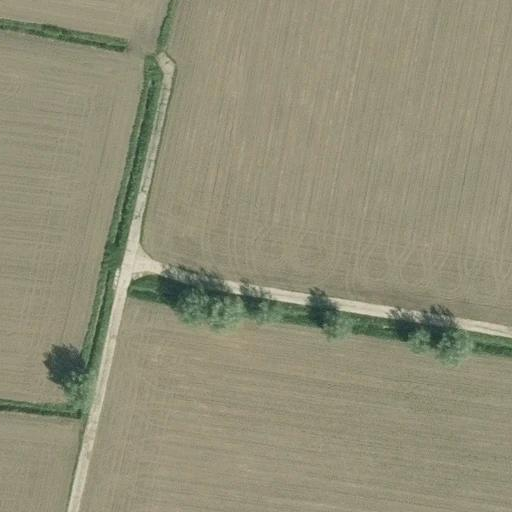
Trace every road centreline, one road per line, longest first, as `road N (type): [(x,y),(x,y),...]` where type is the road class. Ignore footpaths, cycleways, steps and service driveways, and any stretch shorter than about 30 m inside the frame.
road 1 (track): [(71,511),(169,63)]
road 2 (track): [(127,259),(511,329)]
